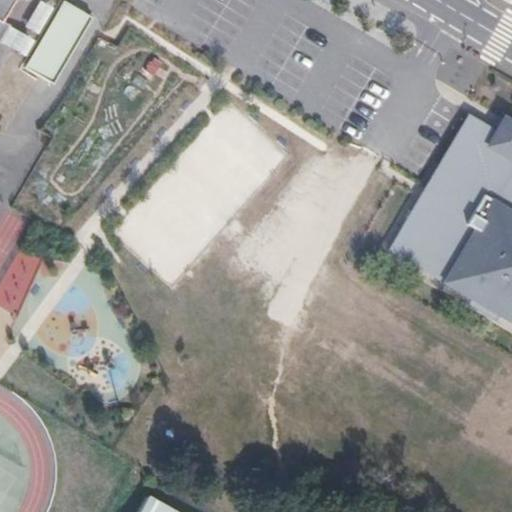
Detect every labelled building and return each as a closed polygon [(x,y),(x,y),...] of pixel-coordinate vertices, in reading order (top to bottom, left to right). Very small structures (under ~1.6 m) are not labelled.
[(0,0),(0,31),(4,25),(2,24),(15,0),(18,0),(21,1),(21,0),(0,0)] [(127,0),(124,7),(155,19),(162,0),(127,0)] [(37,4),(25,30),(37,36),(50,10),(37,4)] [(51,85),(90,20),(64,4),(28,66),(26,70),(38,77),(51,85)] [(488,132),(463,118),(379,255),(511,335),(511,121),(498,113),(488,132)] [(402,327),(395,343),(442,363),(449,347),(402,327)] [(382,457),(439,485),(466,429),(409,401),(382,457)] [(181,511),(149,493),(137,511),(181,511)]
